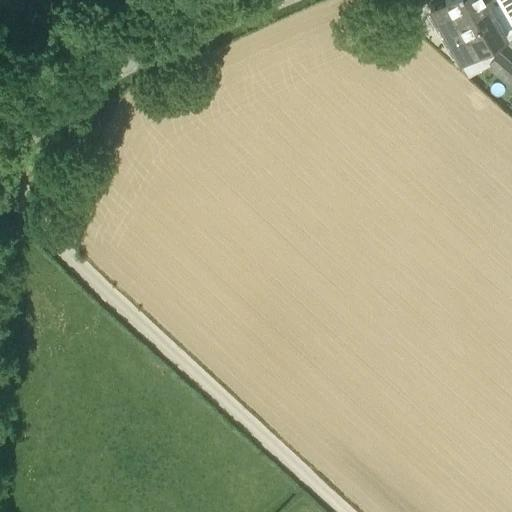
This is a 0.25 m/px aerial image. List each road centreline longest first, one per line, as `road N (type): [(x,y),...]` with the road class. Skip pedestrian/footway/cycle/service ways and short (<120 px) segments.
road 1 (unclassified): [(344,511),(77,266),(0,173)]
road 2 (unclassified): [(0,168),(72,94),(152,50),(274,0)]
